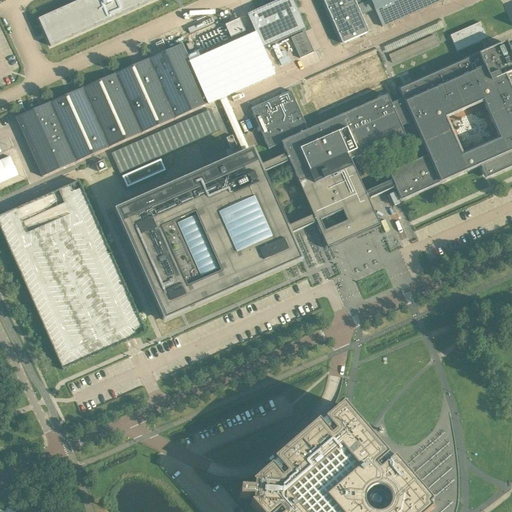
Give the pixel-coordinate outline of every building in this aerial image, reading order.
[(81,0),(48,15),(38,20),(43,30),(50,47),(154,0),(81,0)] [(256,11),(247,15),(249,20),(262,49),(306,29),(300,15),(297,8),(293,0),(279,0),(257,10),(256,11)] [(324,0),(342,43),(369,31),(361,13),(358,6),(355,0),(324,0)] [(358,6),(361,13),(373,7),(381,25),(438,0),(369,0),(370,0),(358,6)] [(212,18),(188,29),(190,33),(214,22),(212,18)] [(229,24),(225,25),(230,38),(235,36),(245,32),(239,19),(229,24)] [(480,21),(449,35),(456,50),(481,39),(486,50),(492,48),(487,37),(480,21)] [(304,32),(290,38),(299,59),(313,52),(304,32)] [(190,63),(189,63),(208,104),(218,99),(223,109),(224,113),(244,155),(250,153),(231,111),(225,96),(274,75),(255,34),(190,63)] [(433,34),(410,44),(415,55),(438,45),(433,34)] [(386,45),(388,49),(401,44),(399,39),(386,45)] [(379,225),(368,199),(395,187),(401,201),(477,167),(480,166),(484,175),(488,173),(490,177),(493,176),(511,167),(511,57),(508,49),(506,43),(493,49),(487,51),(399,90),(403,99),(401,100),(393,103),(391,105),(387,96),(308,130),(302,116),(291,91),(250,109),(266,146),(268,150),(281,144),(287,157),(315,222),(327,248),(379,225)] [(181,44),(16,118),(42,177),(201,107),(205,105),(208,104),(189,63),(181,44)] [(385,47),(305,83),(311,95),(309,96),(311,102),(314,101),(317,109),(318,111),(319,111),(384,82),(385,83),(393,103),(401,100),(391,79),(398,76),(385,47)] [(204,112),(112,153),(114,156),(121,173),(219,130),(214,118),(224,113),(223,109),(212,114),(210,110),(208,111),(205,105),(201,107),(204,112)] [(232,136),(226,138),(231,148),(236,146),(232,136)] [(244,155),(116,212),(165,321),(300,261),(288,234),(315,221),(313,216),(286,228),(262,174),(289,162),(287,156),(259,169),(252,152),(250,153),(244,155)] [(123,176),(128,188),(167,170),(162,159),(123,176)] [(82,182),(0,217),(0,227),(63,370),(125,343),(131,340),(139,336),(148,332),(82,182)] [(71,391),(81,391),(81,381),(71,382),(71,391)] [(386,458),(387,458),(381,450),(371,439),(348,413),(345,410),(343,407),(342,406),(340,408),(323,422),(324,423),(320,426),(319,427),(317,424),(273,462),(275,465),(271,469),(270,468),(251,484),(252,485),(253,485),(253,490),(240,489),(239,498),(252,499),(251,504),(250,505),(255,511),(429,511),(430,511),(434,508),(431,504),(397,464),(393,460),(390,462),(386,458)]
